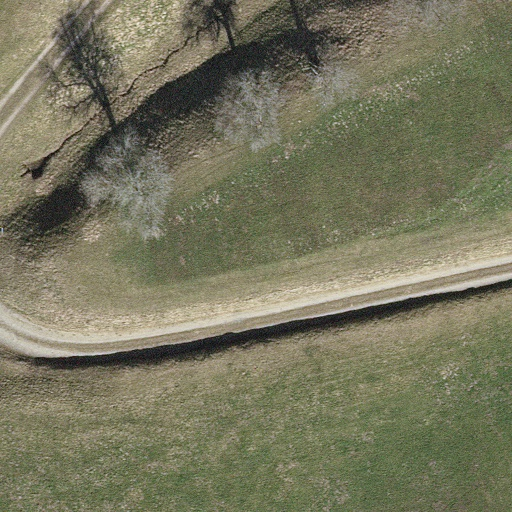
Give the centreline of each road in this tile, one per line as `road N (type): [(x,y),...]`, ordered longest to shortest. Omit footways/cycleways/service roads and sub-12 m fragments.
road 1 (track): [(0,324),(16,341),(78,356),(511,269)]
road 2 (track): [(102,0),(0,124)]
